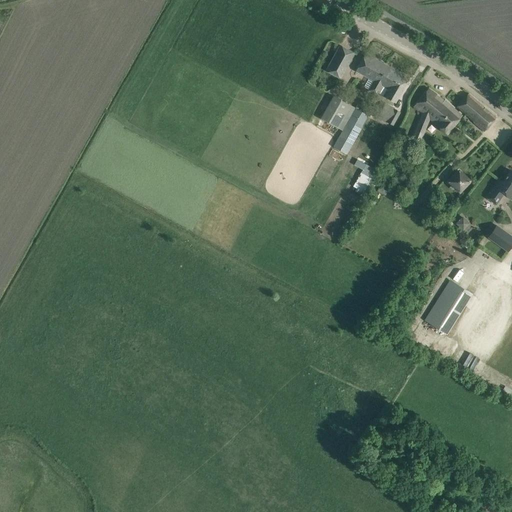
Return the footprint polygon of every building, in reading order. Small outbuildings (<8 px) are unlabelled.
[(326,70),(340,78),(354,53),(340,45),(326,70)] [(365,53),(356,71),(369,78),(374,81),(369,89),(369,90),(376,94),(381,85),(391,67),(365,53)] [(391,67),(381,85),(389,89),(385,97),(395,102),(409,78),(391,67)] [(443,100),(427,89),(415,106),(423,113),(421,118),(424,121),(427,117),(447,134),(462,115),(445,99),(443,100)] [(468,93),(457,107),(484,131),(496,117),(468,93)] [(334,96),(321,118),(342,130),(355,107),(334,96)] [(387,122),(391,124),(393,120),(395,121),(400,112),(385,103),(381,111),(376,108),(374,114),(378,116),(387,122)] [(355,107),(342,130),(343,131),(338,140),(350,147),(358,132),(368,115),(355,107)] [(418,124),(412,138),(420,142),(426,128),(418,124)] [(352,186),(365,192),(376,169),(364,163),(352,186)] [(459,168),(447,181),(459,193),(471,180),(459,168)] [(509,198),(511,193),(511,171),(511,170),(502,182),(499,180),(487,197),(496,204),(503,194),(509,198)] [(456,223),(465,229),(470,221),(461,215),(456,223)] [(511,235),(496,224),(487,237),(508,252),(511,245),(511,235)] [(476,249),(471,245),(467,251),(471,255),(476,249)] [(449,281),(424,320),(445,333),(464,303),(466,305),(471,298),(468,296),(469,293),(449,281)]
